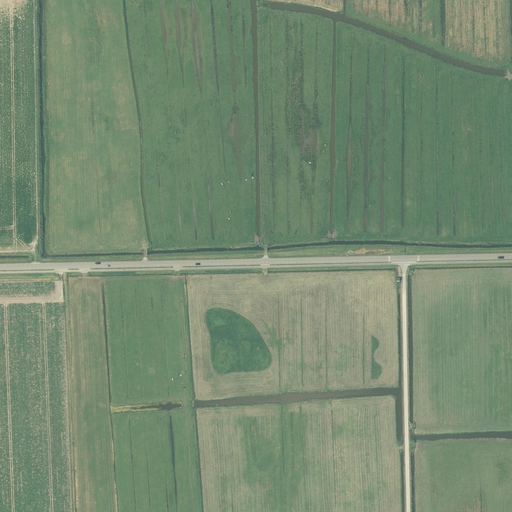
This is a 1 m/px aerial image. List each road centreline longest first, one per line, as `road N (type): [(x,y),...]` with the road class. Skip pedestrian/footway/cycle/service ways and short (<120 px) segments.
road 1 (tertiary): [(403,258),(0,267)]
road 2 (unclassified): [(408,511),(403,258)]
